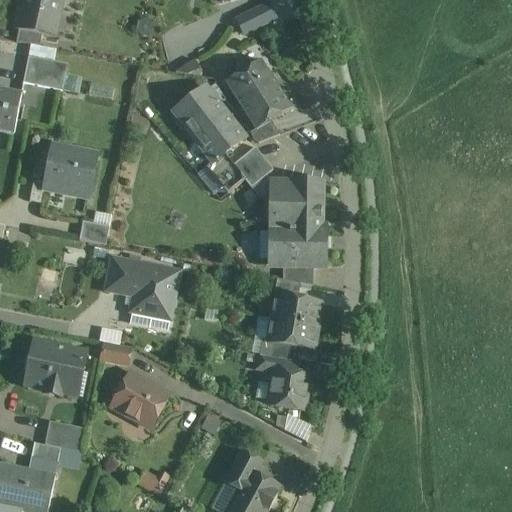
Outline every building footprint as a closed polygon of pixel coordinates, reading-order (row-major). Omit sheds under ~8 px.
[(64,0),(22,0),(16,31),(44,36),(57,39),(64,0)] [(271,1),(235,17),(244,36),(279,20),(271,1)] [(44,36),(20,32),(18,44),(42,49),(44,36)] [(68,66),(28,59),(23,85),(62,93),(68,66)] [(291,110),(261,64),(228,85),(258,132),(291,110)] [(244,142),(207,92),(176,116),(213,165),(207,170),(227,197),(244,183),(245,182),(242,178),(233,168),(224,157),(244,142)] [(23,98),(0,93),(0,132),(15,135),(23,98)] [(96,158),(53,150),(46,183),(44,190),(88,199),(96,158)] [(254,150),(233,168),(242,178),(263,161),(254,150)] [(263,161),(242,178),(245,182),(244,183),(250,191),(273,173),(263,161)] [(46,183),(34,180),(29,204),(41,206),(44,190),(46,183)] [(320,186),(272,186),(271,267),(313,268),(323,268),(324,232),(320,232),(320,186)] [(109,229),(82,224),(79,242),(105,248),(109,229)] [(133,265),(112,261),(106,292),(126,296),(133,265)] [(179,274),(133,265),(126,296),(134,298),(130,314),(170,321),(179,274)] [(313,268),(283,268),(283,282),(300,286),(312,288),(313,268)] [(40,286),(57,286),(57,269),(40,269),(40,286)] [(283,282),(277,281),(273,299),(275,300),(275,298),(297,302),(300,286),(283,282)] [(297,302),(275,298),(275,300),(271,321),(317,329),(321,306),(297,302)] [(317,329),(271,321),(268,343),(268,344),(291,348),(314,352),(317,329)] [(291,348),(268,344),(268,343),(262,342),(259,357),(288,362),(291,348)] [(85,355),(34,344),(25,388),(46,392),(46,395),(60,398),(60,395),(76,398),(85,355)] [(131,352),(103,346),(100,362),(128,367),(131,352)] [(288,362),(259,357),(257,371),(274,374),(274,372),(286,374),(288,362)] [(286,374),(274,372),(274,374),(268,407),(303,412),(309,378),(286,374)] [(169,397),(130,376),(111,409),(150,431),(169,397)] [(208,416),(200,429),(211,436),(219,424),(208,416)] [(286,416),(283,431),(305,444),(312,431),(286,416)] [(84,431),(49,424),(44,447),(60,450),(80,454),(84,431)] [(44,447),(36,445),(33,460),(57,466),(60,450),(44,447)] [(262,464),(243,454),(237,466),(255,476),(262,464)] [(255,476),(237,466),(227,484),(240,491),(229,511),(266,511),(279,489),(255,476)] [(48,511),(55,479),(0,467),(0,502),(23,508),(22,511),(23,511),(48,511)] [(157,480),(145,473),(139,485),(160,496),(170,478),(161,473),(157,480)]
